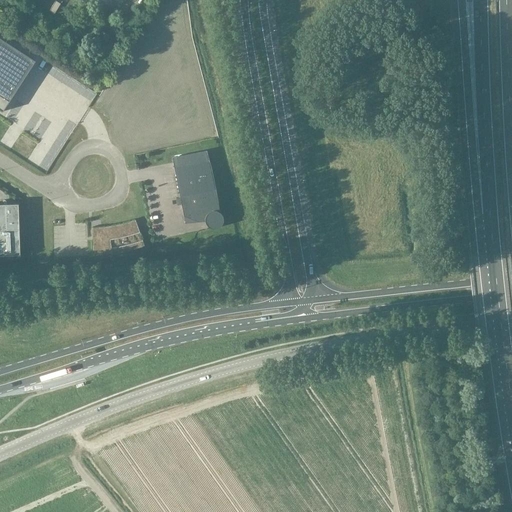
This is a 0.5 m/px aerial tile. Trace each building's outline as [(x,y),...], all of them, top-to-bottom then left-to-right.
[(55,1),(49,11),(54,14),(60,4),(55,1)] [(75,7),(71,13),(77,17),(81,11),(75,7)] [(0,38),(0,111),(1,112),(2,111),(0,109),(0,103),(29,59),(34,62),(34,61),(0,38)] [(184,223),(204,221),(204,222),(205,224),(207,226),(209,227),(211,228),(213,229),(215,228),(217,228),(220,226),(221,224),(222,222),(222,219),(222,217),(221,215),(220,213),(218,212),(206,151),(172,158),(179,198),(175,199),(177,205),(181,205),(184,223)] [(0,255),(20,255),(18,204),(0,204),(0,255)] [(143,240),(140,232),(140,231),(138,232),(134,221),(135,220),(132,221),(127,222),(119,224),(114,225),(108,226),(100,227),(92,228),(93,228),(93,240),(91,240),(91,241),(92,249),(91,249),(91,250),(93,250),(93,253),(97,253),(106,253),(118,251),(130,248),(142,244),(141,241),(143,240)]
